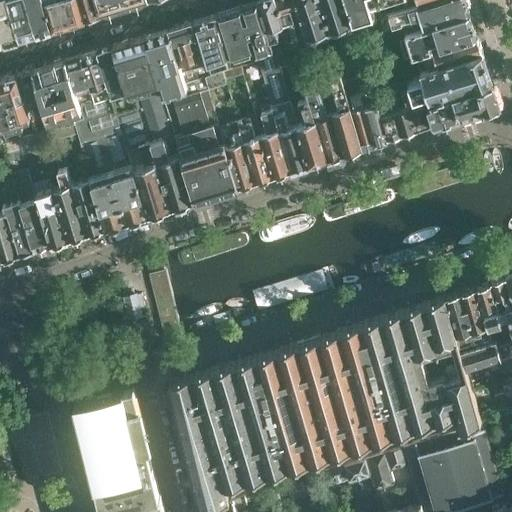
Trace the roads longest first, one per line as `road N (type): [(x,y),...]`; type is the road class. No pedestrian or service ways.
road 1 (residential): [(511,118),(21,282)]
road 2 (residential): [(142,366),(511,252)]
road 3 (residential): [(210,0),(0,63)]
road 4 (residential): [(21,282),(47,370),(63,384),(142,366)]
road 5 (residential): [(182,511),(142,366)]
